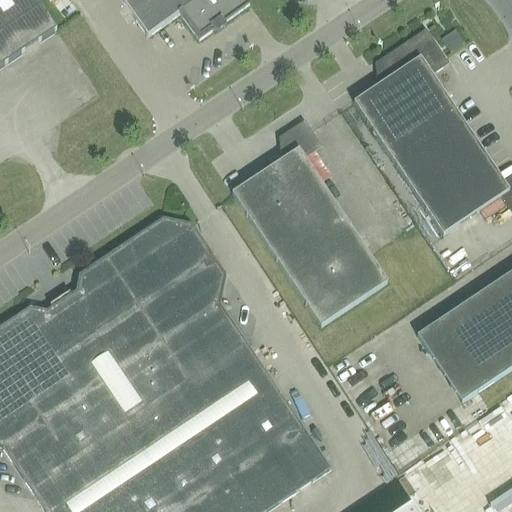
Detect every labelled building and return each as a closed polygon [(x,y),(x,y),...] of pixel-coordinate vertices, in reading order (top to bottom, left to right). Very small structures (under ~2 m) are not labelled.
[(0,0),(0,70),(56,33),(34,0),(0,0)] [(118,0),(147,40),(179,17),(198,44),(249,8),(243,0),(118,0)] [(353,106),(442,239),(500,200),(511,217),(511,216),(511,180),(503,186),(431,78),(447,67),(425,34),(375,67),(386,84),(353,106)] [(289,158),(231,197),(320,331),(386,286),(303,161),(320,150),(303,125),(278,142),(289,158)] [(42,511),(271,511),(331,472),(219,306),(225,278),(191,227),(163,222),(79,278),(75,294),(46,314),(30,311),(0,330),(0,450),(2,451),(42,511)] [(511,275),(416,340),(461,406),(511,372),(511,275)]
